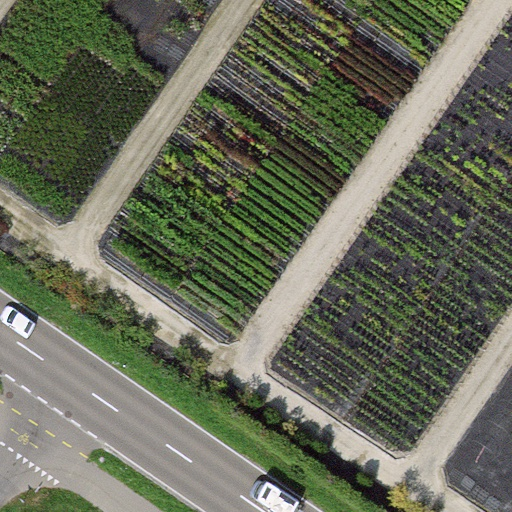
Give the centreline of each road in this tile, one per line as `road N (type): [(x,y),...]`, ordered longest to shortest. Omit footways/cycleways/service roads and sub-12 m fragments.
road 1 (primary): [(265,511),(0,329)]
road 2 (track): [(67,376),(0,477)]
